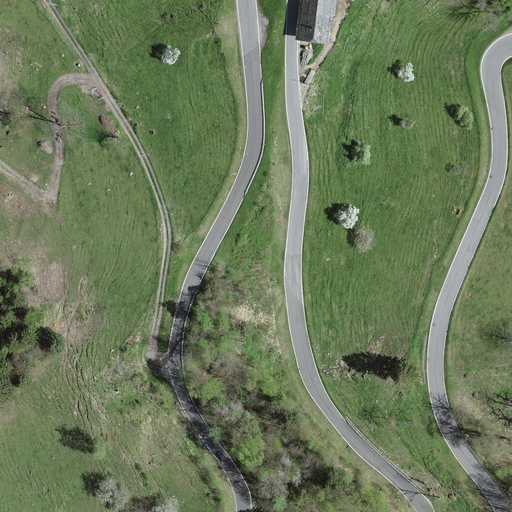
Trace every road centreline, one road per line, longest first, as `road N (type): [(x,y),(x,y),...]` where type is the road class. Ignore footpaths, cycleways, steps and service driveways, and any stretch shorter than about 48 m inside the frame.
road 1 (tertiary): [(425,511),(335,418),(299,339),(293,0)]
road 2 (tertiary): [(247,0),(252,151),(188,290),(174,359),(244,511)]
road 3 (tertiary): [(511,45),(491,62),(498,170),(445,301),(436,362),(443,416),(504,511)]
road 4 (track): [(175,365),(157,362),(152,341),(168,243),(163,204),(124,120),(49,0)]
road 5 (track): [(0,164),(50,193),(59,153),(53,94),(64,80),(97,78)]
